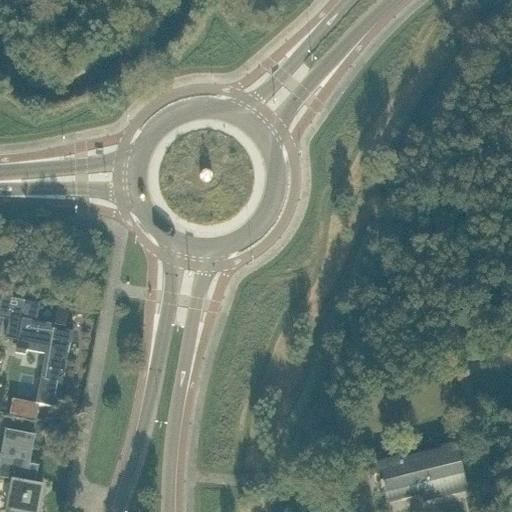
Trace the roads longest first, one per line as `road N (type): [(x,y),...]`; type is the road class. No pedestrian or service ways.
road 1 (secondary): [(176,242),(155,376),(118,511)]
road 2 (secondary): [(175,511),(176,424),(210,249)]
road 3 (secondary): [(267,143),(302,93),(397,0)]
road 4 (secondary): [(355,0),(239,117)]
road 5 (secondary): [(210,249),(249,236),(273,203),(275,162),(267,143)]
road 6 (tertiary): [(141,158),(0,176)]
road 7 (tertiary): [(0,186),(120,191),(140,199)]
road 8 (secondary): [(239,117),(187,112),(156,131),(141,158)]
